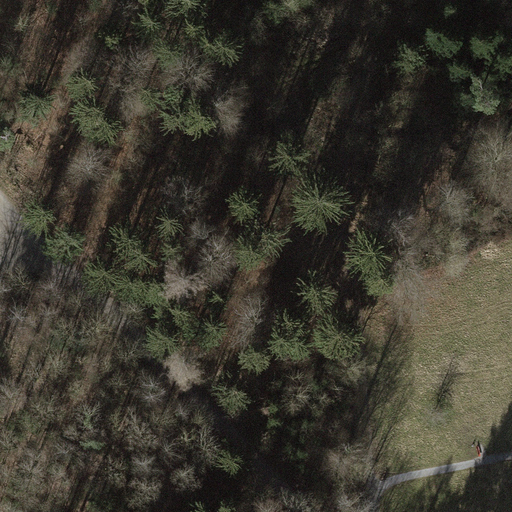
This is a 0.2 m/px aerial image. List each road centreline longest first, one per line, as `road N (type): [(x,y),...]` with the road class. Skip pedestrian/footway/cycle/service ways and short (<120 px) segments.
road 1 (track): [(205,0),(287,105),(330,181),(358,303),(374,486)]
road 2 (track): [(6,221),(176,376),(302,511)]
road 3 (track): [(352,0),(329,70),(287,105)]
